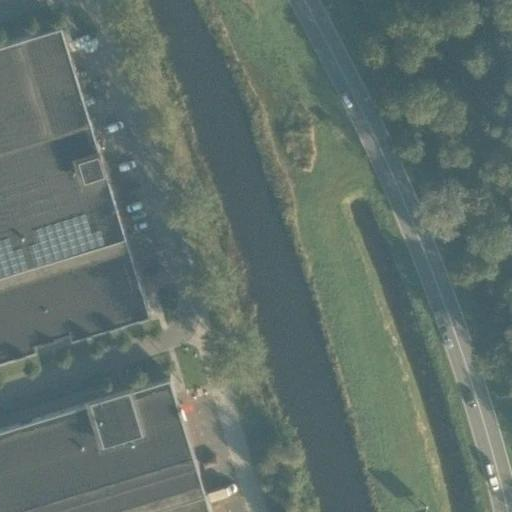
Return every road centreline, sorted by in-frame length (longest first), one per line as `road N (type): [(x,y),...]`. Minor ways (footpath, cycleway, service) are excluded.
road 1 (primary): [(507,511),(425,256),(303,0)]
road 2 (unclassified): [(189,319),(190,293),(103,16),(83,0)]
road 3 (unclassified): [(256,511),(207,344),(189,319)]
road 4 (unclassified): [(0,390),(166,338),(189,319)]
